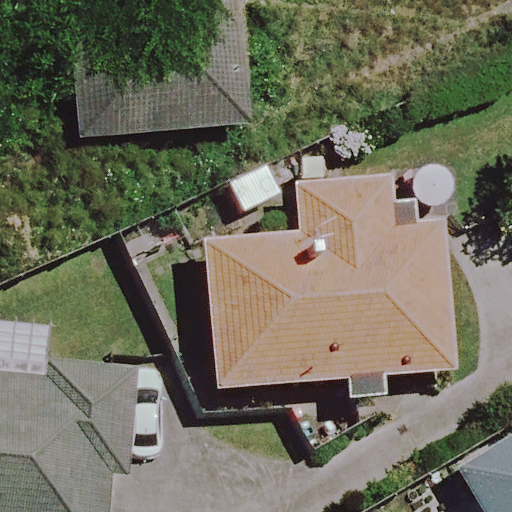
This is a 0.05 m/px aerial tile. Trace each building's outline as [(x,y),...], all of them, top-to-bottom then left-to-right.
[(250,134),(236,0),(65,0),(81,152),(250,134)] [(392,244),(386,190),(293,199),(298,249),(201,258),(215,402),(461,378),(448,238),(392,244)] [(511,327),(490,343),(511,382),(511,327)] [(0,511),(114,511),(123,395),(0,386),(0,511)] [(271,511),(249,499),(238,511),(271,511)]
